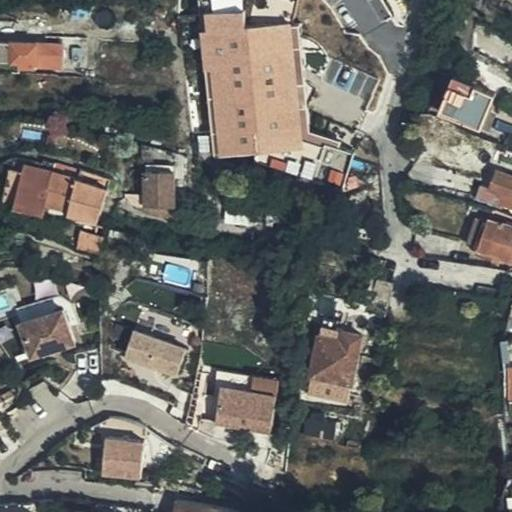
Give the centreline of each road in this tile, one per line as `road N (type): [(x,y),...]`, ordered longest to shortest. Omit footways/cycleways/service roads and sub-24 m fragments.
road 1 (residential): [(409,62),(392,162),(404,260),(497,279)]
road 2 (residential): [(0,474),(68,416),(103,405),(131,405),(231,459)]
